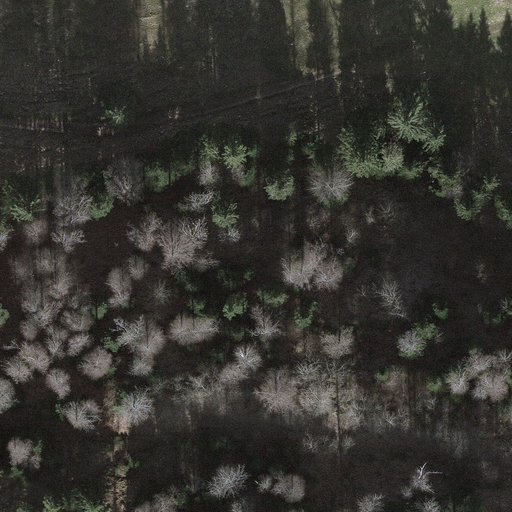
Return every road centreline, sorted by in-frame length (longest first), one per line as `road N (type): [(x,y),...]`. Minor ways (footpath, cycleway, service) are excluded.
road 1 (track): [(511,29),(119,127),(0,123)]
road 2 (track): [(0,415),(123,428),(290,419),(511,458)]
road 3 (track): [(0,508),(64,480),(123,428)]
